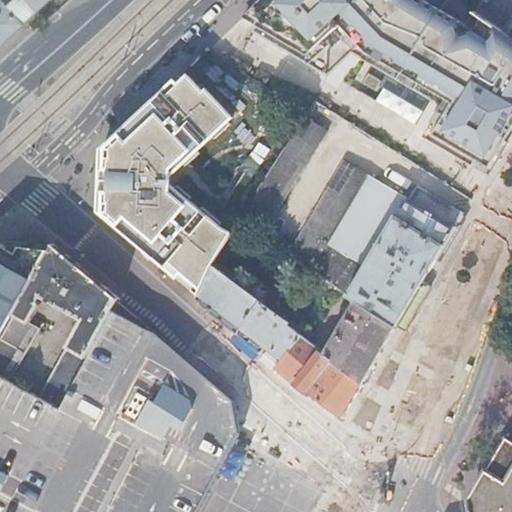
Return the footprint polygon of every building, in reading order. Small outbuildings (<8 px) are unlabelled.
[(0,0),(0,40),(43,0),(0,0)] [(263,0),(244,18),(330,70),(351,50),(447,103),(429,130),(489,166),(511,129),(511,35),(511,36),(504,30),(495,43),(430,0),(263,0)] [(168,95),(165,92),(96,156),(97,215),(163,272),(197,300),(213,266),(234,233),(223,226),(174,183),(174,174),(234,115),(208,89),(205,91),(188,75),(168,95)] [(329,132),(307,118),(241,222),(262,236),(329,132)] [(358,301),(396,328),(465,213),(463,212),(444,200),(419,186),(411,199),(346,161),(289,254),(358,301)] [(0,335),(56,245),(0,241),(0,335)] [(56,245),(43,268),(14,317),(4,335),(0,341),(0,375),(59,408),(112,313),(118,301),(119,299),(56,245)] [(240,267),(231,279),(213,266),(197,300),(214,314),(236,333),(262,300),(249,291),(258,279),(240,267)] [(284,359),(303,336),(289,324),(291,321),(262,300),(236,333),(251,346),(261,354),(267,346),(284,359)] [(364,382),(396,328),(358,301),(327,354),(364,382)] [(203,511),(222,478),(222,476),(222,473),(220,471),(188,454),(154,436),(146,432),(113,415),(107,406),(146,331),(112,313),(59,408),(0,375),(0,511),(203,511)] [(343,418),(364,382),(327,354),(303,336),(284,359),(277,368),(307,393),(309,391),(343,418)] [(159,426),(160,426),(165,427),(169,425),(178,409),(178,405),(176,401),(174,399),(170,398),(167,398),(165,399),(163,401),(154,416),(154,419),(154,420),(155,421),(155,422),(156,423),(157,424),(157,425),(158,425),(159,425),(159,426)] [(154,420),(154,419),(146,432),(154,436),(160,426),(159,426),(159,425),(158,425),(157,425),(157,424),(156,423),(155,422),(155,421),(154,420)] [(511,511),(511,442),(504,438),(468,499),(469,500),(468,502),(470,511),(511,511)]
